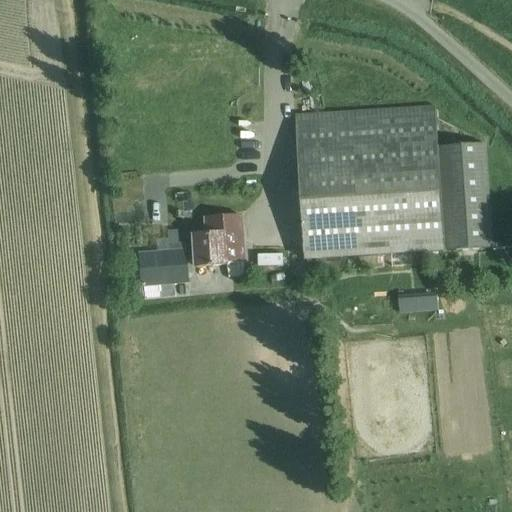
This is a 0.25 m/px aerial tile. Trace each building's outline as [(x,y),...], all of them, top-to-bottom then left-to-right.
[(294,117),(304,261),(491,248),(484,144),(437,147),(434,107),(294,117)] [(244,265),(243,249),(241,217),(206,219),(207,236),(194,237),(196,269),(227,266),(244,265)] [(177,232),(167,233),(168,253),(179,252),(177,232)] [(168,253),(137,255),(139,289),(188,286),(185,252),(179,252),(168,253)] [(259,268),(284,267),(283,255),(258,257),(259,268)] [(449,269),(449,270),(451,271),(458,276),(462,269),(463,266),(454,261),(449,269)]
